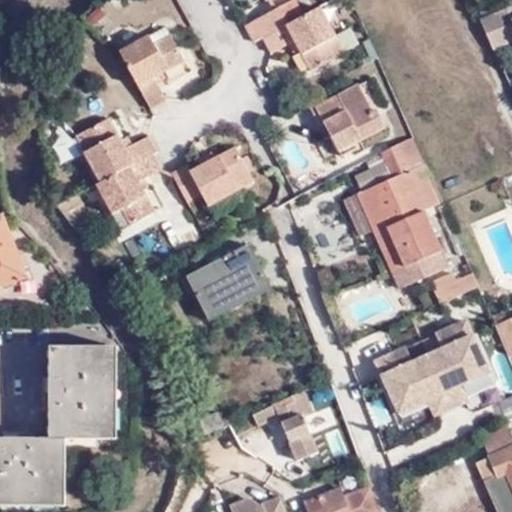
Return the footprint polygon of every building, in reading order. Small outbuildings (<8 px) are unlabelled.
[(263,39),(301,18),(292,1),(245,26),(254,43),(262,40),(263,39)] [(321,8),(301,18),(263,39),(272,54),(296,42),(312,72),(345,55),(321,8)] [(511,44),(511,23),(511,22),(505,9),(479,20),(494,53),(511,44)] [(167,29),(151,38),(155,45),(171,36),(167,29)] [(155,45),(151,38),(150,36),(120,54),(151,110),(168,101),(155,78),(185,61),(171,36),(155,45)] [(373,111),(359,86),(315,109),(322,123),(323,122),(339,153),(360,142),(364,141),(387,129),(386,127),(377,110),(373,111)] [(101,184),(154,155),(159,152),(151,136),(127,149),(110,119),(84,132),(93,149),(85,153),(101,184)] [(93,149),(84,132),(76,137),(85,153),(93,149)] [(414,137),(381,154),(386,164),(393,179),(362,192),(358,194),(374,231),(400,290),(450,268),(425,212),(443,203),(414,137)] [(234,182),(250,173),(236,149),(221,157),(192,172),(189,166),(173,175),(188,203),(202,196),(209,207),(239,191),(234,182)] [(162,170),(154,155),(101,184),(97,186),(113,216),(123,210),(131,227),(156,213),(139,183),(162,170)] [(362,192),(393,179),(386,164),(356,178),(362,192)] [(255,182),(250,173),(234,182),(239,191),(255,182)] [(374,231),(358,194),(344,200),(361,237),(374,231)] [(122,232),(131,227),(123,210),(113,216),(122,232)] [(0,292),(33,279),(6,215),(0,217),(0,292)] [(208,318),(270,285),(250,246),(187,278),(208,318)] [(435,292),(441,305),(480,288),(474,275),(457,283),(453,274),(433,282),(437,291),(435,292)] [(272,290),(270,285),(208,318),(210,322),(272,290)] [(511,318),(495,326),(510,359),(511,358),(511,318)] [(382,378),(399,415),(427,403),(434,419),(469,403),(463,387),(490,375),(466,322),(436,336),(443,351),(412,365),(406,349),(375,363),(382,378)] [(0,502),(53,507),(57,450),(103,453),(110,360),(49,355),(47,384),(41,384),(38,414),(44,415),(41,448),(29,446),(29,441),(0,438),(0,502)] [(314,414),(304,391),(253,415),(259,427),(279,417),(282,422),(281,422),(298,462),(319,454),(304,419),(314,414)] [(205,418),(211,434),(224,428),(221,421),(217,412),(205,418)] [(224,428),(239,421),(236,414),(221,421),(224,428)] [(511,511),(511,436),(508,426),(482,437),(489,454),(488,455),(497,476),(484,481),(497,511),(511,511)] [(380,511),(371,487),(345,497),(342,488),(303,503),(307,511),(380,511)] [(287,511),(282,498),(260,507),(250,500),(230,508),(231,511),(287,511)] [(0,511),(11,511),(52,511),(53,507),(0,502),(0,511)]
